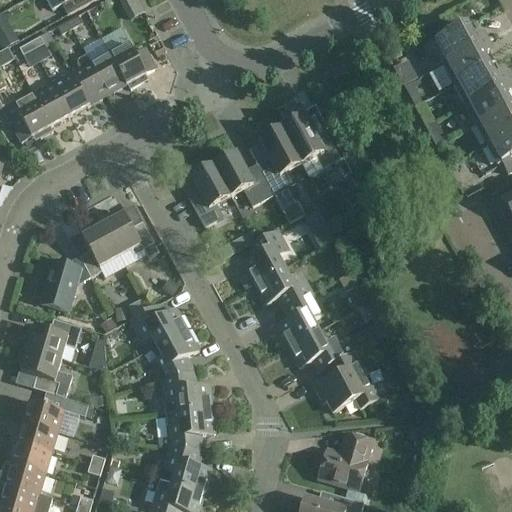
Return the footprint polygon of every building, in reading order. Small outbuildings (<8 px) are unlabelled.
[(44,0),(52,13),(62,7),(67,17),(99,0),(44,0)] [(126,12),(139,5),(136,0),(122,0),(121,1),(126,12)] [(68,24),(72,32),(82,26),(78,19),(68,24)] [(72,32),(68,24),(57,30),(61,38),(72,32)] [(442,68),(484,45),(473,25),(431,47),(442,68)] [(30,45),(34,52),(44,47),(40,39),(30,45)] [(143,86),(140,81),(156,72),(145,51),(135,56),(128,44),(109,55),(127,88),(130,93),(143,86)] [(34,52),(30,45),(19,51),(23,58),(34,52)] [(453,88),(495,65),(484,45),(442,68),(453,88)] [(108,98),(127,88),(109,55),(90,65),(108,98)] [(71,75),(89,109),(108,98),(90,65),(85,57),(79,60),(76,68),(78,72),(71,75)] [(464,108),(506,85),(495,65),(453,88),(464,108)] [(70,119),(89,109),(71,75),(52,86),(70,119)] [(475,128),(511,107),(511,96),(506,85),(464,108),(475,128)] [(51,129),(70,119),(52,86),(33,96),(51,129)] [(53,135),(50,130),(51,129),(33,96),(13,107),(3,112),(21,145),(38,136),(40,142),(53,135)] [(113,98),(94,108),(101,121),(120,112),(113,98)] [(486,148),(511,133),(511,107),(475,128),(486,148)] [(282,131),(302,167),(309,179),(340,162),(327,138),(317,143),(304,119),(282,131)] [(288,174),(302,167),(282,131),(260,143),(273,167),(261,174),(289,227),(305,219),(289,190),(295,187),(288,174)] [(511,133),(486,148),(497,168),(502,166),(509,177),(511,175),(511,133)] [(236,156),(214,168),(231,200),(243,193),(252,210),(273,198),(259,172),(248,178),(236,156)] [(209,211),(231,200),(214,168),(192,180),(204,202),(192,208),(204,230),(216,224),(209,211)] [(511,220),(511,199),(503,204),(511,220)] [(120,259),(132,253),(135,258),(144,253),(148,261),(158,255),(142,225),(132,231),(124,217),(103,228),(120,259)] [(90,254),(79,260),(90,281),(101,275),(99,271),(120,259),(103,228),(82,240),(90,254)] [(61,238),(70,250),(82,241),(72,229),(61,238)] [(242,266),(254,287),(284,271),(278,260),(289,254),(278,233),(248,249),(254,260),(242,266)] [(83,285),(90,281),(79,260),(68,265),(67,269),(53,265),(41,307),(68,315),(77,283),(83,285)] [(277,302),(283,313),(312,296),(301,275),(290,281),(284,271),(254,287),(265,309),(277,302)] [(169,282),(162,292),(172,299),(179,289),(169,282)] [(359,313),(369,307),(362,294),(349,301),(356,314),(359,313)] [(277,330),(288,351),(319,334),(313,324),(324,318),(312,296),(283,313),(289,323),(277,330)] [(151,339),(157,349),(187,333),(176,312),(164,318),(158,308),(129,324),(140,345),(151,339)] [(116,324),(128,323),(127,311),(115,312),(116,324)] [(105,336),(116,329),(111,322),(100,328),(105,336)] [(65,349),(75,352),(81,331),(53,323),(50,334),(34,330),(32,337),(29,336),(26,338),(23,348),(25,352),(61,363),(65,349)] [(324,345),(319,334),(288,351),(300,372),(312,365),(317,376),(330,369),(355,355),(386,339),(379,327),(369,332),(368,330),(339,346),(335,339),(324,345)] [(152,366),(162,385),(194,374),(187,360),(199,354),(187,333),(157,349),(162,360),(152,366)] [(33,392),(61,400),(66,401),(72,379),(58,375),(61,363),(25,352),(21,354),(18,364),(20,367),(23,368),(21,376),(36,380),(33,392)] [(367,379),(355,355),(330,369),(336,379),(315,391),(323,406),(326,404),(333,416),(356,404),(361,413),(380,403),(372,388),(369,390),(364,381),(367,379)] [(122,384),(129,397),(156,383),(149,370),(122,384)] [(176,405),(178,417),(212,413),(210,389),(196,391),(194,374),(162,385),(164,406),(176,405)] [(93,401),(95,409),(107,407),(106,399),(93,401)] [(88,408),(66,401),(61,400),(58,412),(29,404),(23,425),(57,435),(63,414),(84,420),(88,408)] [(169,451),(203,454),(201,438),(215,437),(212,413),(178,417),(165,418),(168,441),(158,442),(158,451),(169,451)] [(51,456),(57,435),(23,425),(17,446),(51,456)] [(345,457),(329,452),(320,482),(361,494),(370,464),(368,464),(374,444),(349,437),(345,450),(347,450),(345,457)] [(45,476),(51,456),(17,446),(11,466),(45,476)] [(198,470),(203,454),(169,451),(163,472),(175,475),(171,487),(205,497),(211,474),(198,470)] [(92,458),(90,467),(102,471),(105,462),(92,458)] [(111,460),(109,468),(117,470),(119,463),(111,460)] [(0,481),(0,485),(39,497),(45,476),(11,466),(9,472),(3,471),(0,481)] [(99,479),(102,471),(90,467),(87,476),(99,479)] [(200,511),(205,497),(171,487),(159,483),(150,511),(200,511)] [(0,508),(13,511),(48,511),(52,501),(39,497),(0,485),(0,501),(0,502),(0,508)] [(305,501),(301,511),(361,511),(363,507),(336,499),(333,510),(305,501)] [(80,500),(78,509),(89,511),(92,504),(80,500)]
